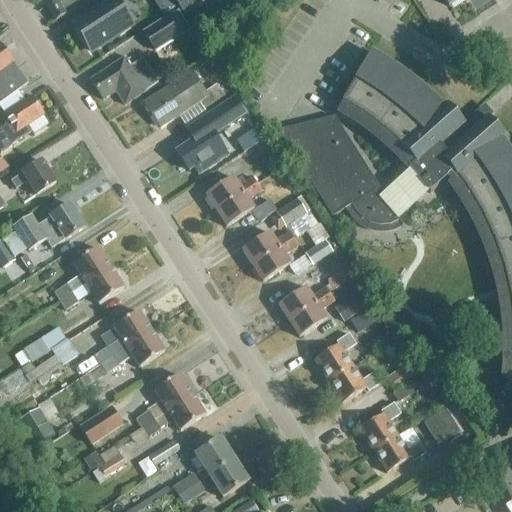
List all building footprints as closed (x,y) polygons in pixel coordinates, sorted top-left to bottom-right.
[(113,0),(92,0),(98,8),(73,25),(91,52),(131,26),(113,0)] [(171,0),(184,16),(205,0),(171,0)] [(55,22),(64,17),(55,2),(46,8),(55,22)] [(183,34),(171,16),(144,33),(155,51),(183,34)] [(0,104),(26,85),(0,48),(0,104)] [(370,55),(336,115),(343,119),(350,124),(357,128),(364,133),(371,138),(377,143),(383,149),(390,154),(396,160),(401,166),(407,173),(409,171),(429,195),(446,180),(450,184),(446,187),(453,197),(458,204),(462,212),(467,220),(471,229),(475,237),(479,245),(482,254),(485,263),(488,271),(491,280),(493,289),(495,298),(497,307),(498,317),(499,326),(500,335),(500,344),(500,353),(500,363),(499,372),(498,381),(511,382),(511,159),(510,156),(505,149),(499,142),(503,138),(489,120),(472,135),(468,138),(459,128),(463,124),(459,120),(451,111),(447,107),(443,111),(437,105),(430,98),(422,91),(414,85),(406,78),(397,72),(388,66),(379,61),(370,55)] [(46,57),(24,57),(24,75),(46,75),(46,57)] [(126,106),(149,91),(149,90),(159,83),(143,59),(132,66),(126,58),(91,81),(104,101),(117,92),(126,106)] [(204,95),(191,74),(143,105),(159,129),(179,115),(181,116),(199,104),(206,116),(227,102),(217,87),(204,95)] [(0,155),(11,149),(10,148),(31,134),(27,128),(43,118),(31,99),(3,117),(7,122),(1,126),(2,129),(0,130),(0,132),(1,134),(0,134),(0,155)] [(193,142),(177,152),(190,173),(195,170),(199,176),(229,158),(213,133),(216,131),(218,134),(247,116),(238,103),(232,107),(230,104),(186,132),(193,142)] [(334,119),(277,133),(331,219),(349,208),(350,209),(353,214),(354,214),(354,215),(355,216),(356,217),(357,218),(357,219),(358,220),(359,221),(360,221),(361,222),(362,223),(363,223),(364,224),(365,225),(366,225),(367,226),(368,226),(369,227),(370,227),(371,227),(372,228),(374,228),(375,228),(376,229),(377,229),(378,229),(379,229),(380,229),(382,229),(383,229),(384,229),(385,229),(386,229),(387,228),(389,228),(390,228),(391,228),(392,227),(393,227),(394,226),(395,226),(396,225),(397,225),(398,224),(399,224),(334,119)] [(268,140),(251,151),(259,162),(275,152),(268,140)] [(36,198),(55,186),(41,163),(22,175),(23,177),(12,184),(16,191),(27,183),(36,198)] [(379,200),(398,222),(429,195),(410,173),(379,200)] [(217,213),(257,187),(253,180),(240,188),(234,179),(206,197),(217,213)] [(257,187),(217,213),(227,229),(255,211),(249,201),(261,192),(257,187)] [(296,200),(275,214),(286,230),(307,216),(296,200)] [(65,242),(84,230),(69,206),(49,219),(50,221),(37,229),(30,217),(13,228),(28,252),(45,241),(51,250),(64,241),(65,242)] [(253,268),(294,241),(289,235),(276,243),(270,234),(242,252),(253,268)] [(294,241),(253,268),(263,284),(291,265),(285,256),(298,248),(294,241)] [(0,243),(0,267),(2,270),(14,262),(2,242),(0,243)] [(325,242),(305,255),(312,267),(332,254),(325,242)] [(53,293),(60,304),(111,271),(98,251),(73,267),(80,278),(67,286),(66,285),(53,293)] [(124,291),(111,271),(60,304),(65,313),(78,305),(77,304),(91,295),(99,308),(124,291)] [(347,271),(328,283),(329,287),(332,292),(352,280),(347,271)] [(288,323),(329,297),(325,290),(312,298),(306,289),(278,307),(288,323)] [(358,293),(334,310),(345,325),(368,308),(358,293)] [(299,339),(327,321),(321,311),(333,303),(329,297),(288,323),(299,339)] [(95,358),(100,367),(152,334),(139,314),(114,330),(121,341),(94,357),(95,358)] [(60,328),(24,351),(32,364),(52,352),(68,341),(60,328)] [(152,334),(100,367),(106,376),(119,369),(118,367),(132,359),(139,370),(164,354),(152,334)] [(314,362),(329,384),(354,368),(345,354),(356,347),(349,336),(334,346),(335,349),(314,362)] [(396,342),(384,350),(391,359),(402,351),(396,342)] [(413,362),(385,380),(393,392),(421,374),(413,362)] [(354,368),(329,384),(342,405),(364,392),(366,395),(381,386),(374,375),(362,382),(354,368)] [(31,397),(31,384),(22,370),(0,383),(0,400),(1,399),(15,421),(37,408),(31,397)] [(148,411),(155,422),(192,397),(180,378),(155,394),(160,403),(148,411)] [(73,391),(62,396),(70,414),(81,410),(73,391)] [(205,417),(192,397),(155,422),(160,430),(173,422),(180,433),(205,417)] [(359,432),(373,453),(399,438),(389,423),(400,416),(394,405),(379,415),(381,418),(359,432)] [(80,429),(91,447),(123,426),(112,408),(80,429)] [(439,450),(462,436),(445,410),(423,424),(439,450)] [(408,453),(399,438),(373,453),(387,475),(408,461),(410,465),(425,455),(419,446),(408,453)] [(203,483),(209,479),(234,463),(220,441),(195,457),(204,470),(197,475),(203,483)] [(118,457),(99,469),(105,478),(124,467),(118,457)] [(511,461),(495,473),(511,499),(511,461)] [(248,485),(234,463),(209,479),(223,501),(248,485)] [(468,476),(483,511),(485,511),(502,505),(487,468),(468,476)] [(99,469),(91,474),(97,483),(105,478),(99,469)] [(178,498),(179,499),(200,485),(194,475),(173,489),(175,492),(171,495),(174,501),(178,498)] [(205,493),(200,485),(179,499),(183,506),(205,493)] [(129,497),(136,510),(155,500),(148,487),(129,497)] [(257,511),(251,502),(235,511),(257,511)]
